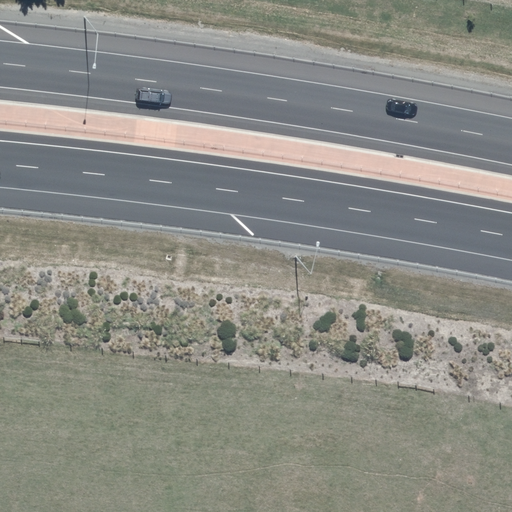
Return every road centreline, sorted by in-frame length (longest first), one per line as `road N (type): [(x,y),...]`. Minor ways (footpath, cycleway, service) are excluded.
road 1 (motorway): [(0,64),(250,92),(511,140)]
road 2 (motorway): [(511,238),(160,181),(0,164)]
